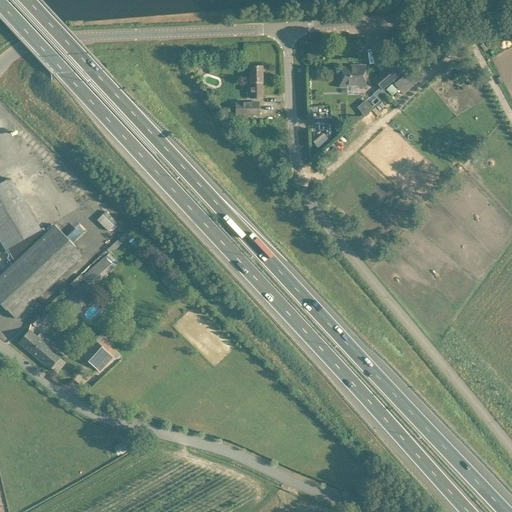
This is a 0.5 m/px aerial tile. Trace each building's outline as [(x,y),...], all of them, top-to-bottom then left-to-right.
[(374,79),(382,90),(400,74),(392,64),(374,79)] [(250,66),(250,84),(253,83),(253,99),(263,99),(262,66),(250,66)] [(341,78),(338,78),(339,88),(346,88),(346,86),(359,86),(359,87),(365,87),(365,66),(357,66),(357,68),(341,68),(341,78)] [(235,103),(235,115),(259,115),(259,103),(235,103)] [(321,150),(332,141),(326,133),(315,142),(321,150)] [(0,300),(12,313),(12,315),(15,319),(83,256),(54,225),(46,233),(42,229),(40,230),(10,179),(0,185),(0,240),(5,250),(6,250),(10,257),(9,258),(10,259),(11,260),(14,263),(0,276),(0,300)] [(111,230),(119,222),(107,210),(99,219),(111,230)] [(81,276),(91,289),(106,275),(109,277),(116,271),(104,257),(81,276)] [(55,310),(67,323),(71,320),(96,296),(85,284),(55,310)] [(102,294),(105,297),(114,288),(111,285),(102,294)] [(30,321),(36,327),(43,320),(37,315),(30,321)] [(19,343),(50,369),(51,368),(57,373),(66,362),(47,346),(50,341),(40,332),(36,337),(29,330),(25,335),(19,343)] [(106,351),(113,344),(102,334),(82,356),(99,372),(112,357),(106,351)] [(120,454),(129,449),(125,442),(116,447),(120,454)]
